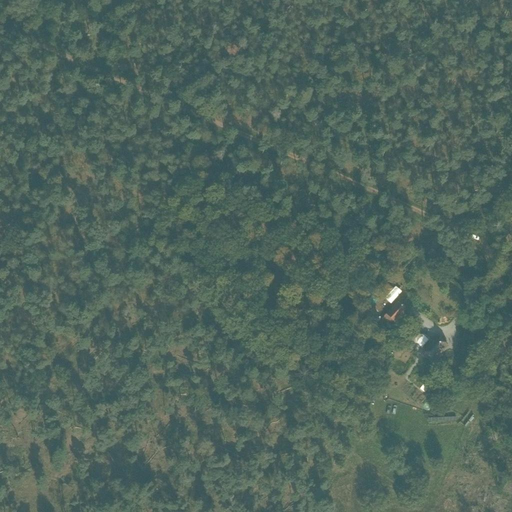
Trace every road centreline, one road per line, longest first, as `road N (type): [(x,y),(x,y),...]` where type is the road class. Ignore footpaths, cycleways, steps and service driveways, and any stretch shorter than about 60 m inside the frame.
road 1 (track): [(0,26),(475,237)]
road 2 (track): [(0,277),(10,238),(118,0)]
road 3 (track): [(475,237),(486,249),(485,281),(444,339),(405,302)]
